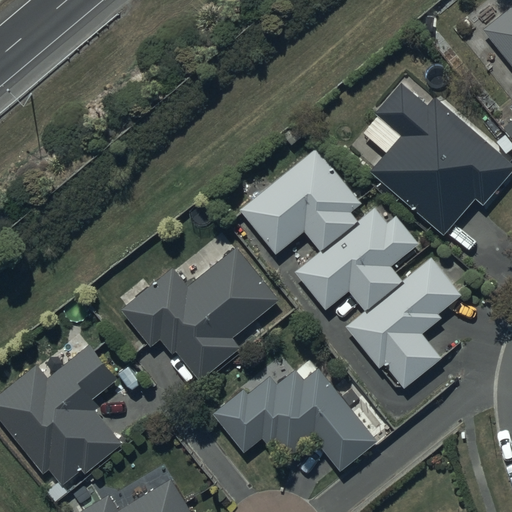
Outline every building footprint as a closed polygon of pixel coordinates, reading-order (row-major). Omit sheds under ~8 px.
[(511,4),(483,28),(511,64),(511,101),(509,104),(511,107),(511,4)] [(427,103),(403,82),(377,112),(379,114),(363,132),(387,152),(373,168),(444,231),(475,195),(482,202),(511,168),(511,163),(434,95),(427,103)] [(318,147),(241,210),(277,253),(304,231),(320,250),(297,269),(329,308),(349,292),(364,309),(344,325),(379,366),(383,363),(403,387),(442,354),(422,330),(439,315),(437,313),(463,292),(433,255),(403,280),(392,265),(418,244),(381,200),(358,219),(350,210),(362,200),(318,147)] [(278,299),(237,246),(187,286),(173,267),(121,307),(150,344),(159,338),(170,352),(177,347),(199,376),(238,346),(231,336),(278,299)] [(36,363),(0,392),(0,414),(45,470),(49,466),(54,472),(40,483),(56,502),(89,477),(81,467),(83,465),(89,472),(123,443),(94,407),(99,403),(94,397),(119,377),(91,343),(48,378),(36,363)] [(377,437),(318,367),(303,379),(295,369),(279,382),(272,374),(250,392),(245,386),(213,413),(244,450),(261,436),(271,448),(278,443),(289,456),(312,436),(339,468),(377,437)] [(192,511),(171,478),(118,511),(107,493),(76,511),(192,511)]
